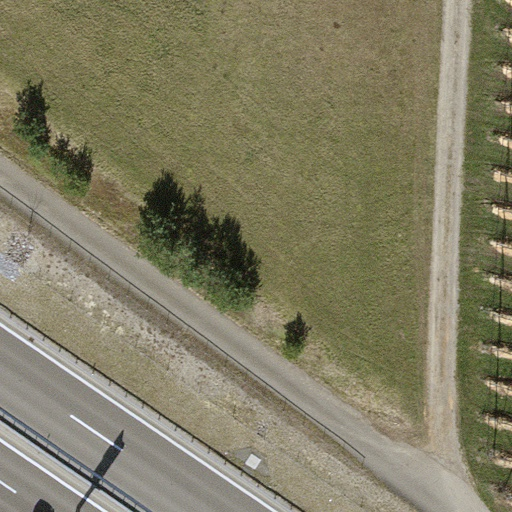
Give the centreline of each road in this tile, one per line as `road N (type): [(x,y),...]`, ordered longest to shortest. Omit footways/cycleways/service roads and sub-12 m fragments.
road 1 (track): [(463,511),(0,170)]
road 2 (track): [(459,0),(442,494)]
road 3 (trunk): [(216,511),(0,363)]
